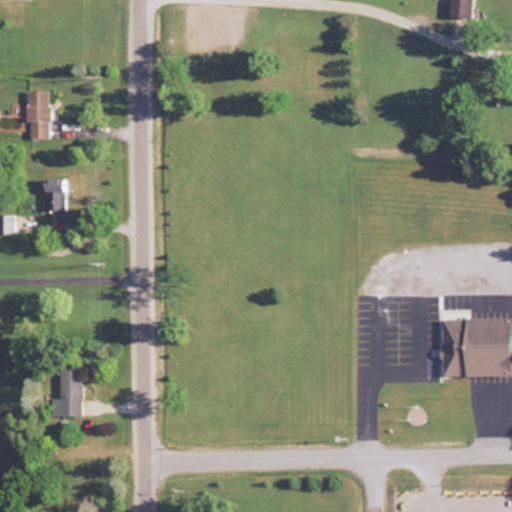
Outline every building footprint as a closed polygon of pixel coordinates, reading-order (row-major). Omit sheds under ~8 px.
[(472,0),(449,0),(449,16),(473,16),(472,0)] [(28,138),(50,137),(49,90),(27,90),(28,138)] [(45,178),(45,209),(64,209),(64,178),(45,178)] [(0,232),(26,233),(26,215),(0,214),(0,232)] [(511,376),(511,318),(440,318),(440,376),(511,376)] [(59,366),(59,414),(80,414),(80,366),(59,366)]
